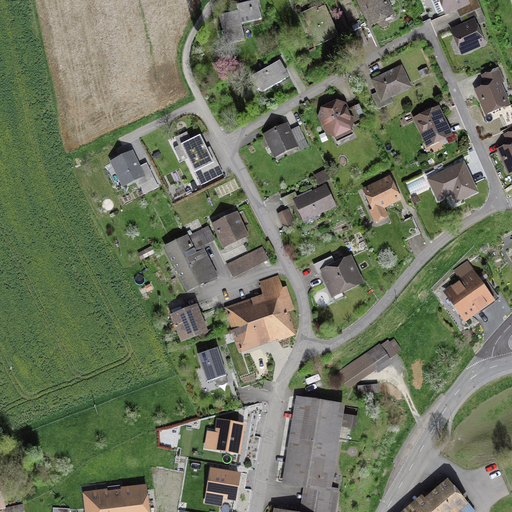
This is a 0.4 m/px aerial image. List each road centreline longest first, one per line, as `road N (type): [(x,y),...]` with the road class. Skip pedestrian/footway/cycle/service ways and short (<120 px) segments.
road 1 (residential): [(225,148),(424,35),(492,183),(492,205),(430,253),(368,320),(326,348),(295,352)]
road 2 (residential): [(295,352),(305,314),(297,283),(225,148)]
road 3 (tertiary): [(384,511),(441,413),(484,369)]
road 4 (residential): [(255,511),(276,395),(295,352)]
